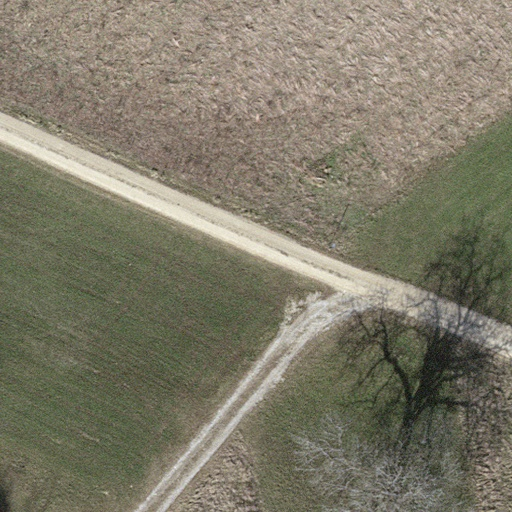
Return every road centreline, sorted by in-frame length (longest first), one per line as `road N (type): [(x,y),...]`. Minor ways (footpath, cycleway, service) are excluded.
road 1 (track): [(511,359),(0,126)]
road 2 (track): [(146,511),(355,293)]
